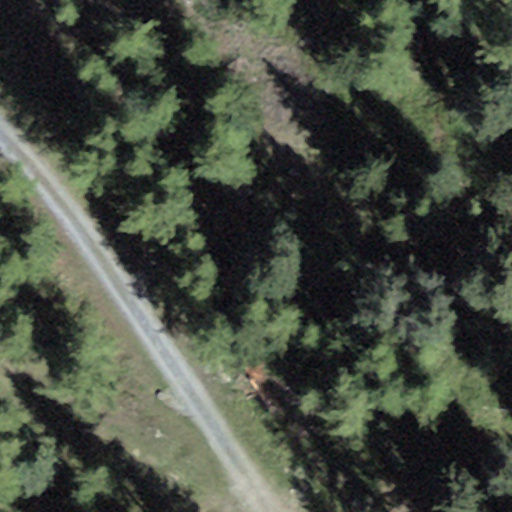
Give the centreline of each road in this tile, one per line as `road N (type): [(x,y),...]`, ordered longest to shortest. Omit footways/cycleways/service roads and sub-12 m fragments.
road 1 (track): [(153,413),(84,285),(0,165)]
road 2 (track): [(0,376),(86,438),(153,413)]
road 3 (track): [(254,511),(153,413)]
